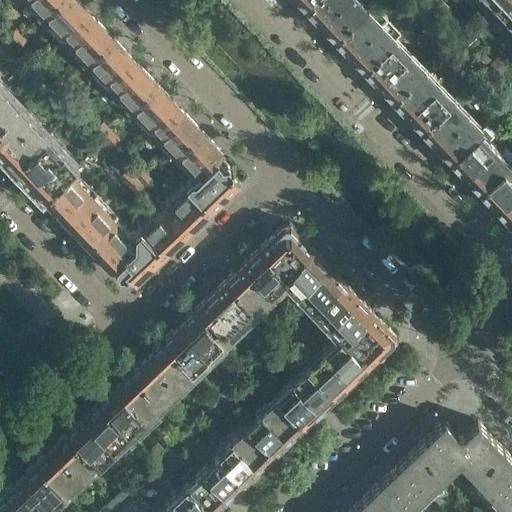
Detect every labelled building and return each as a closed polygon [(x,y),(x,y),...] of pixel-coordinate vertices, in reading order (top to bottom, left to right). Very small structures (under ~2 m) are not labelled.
[(27,0),(41,15),(56,0),(27,0)] [(63,38),(90,12),(78,0),(56,0),(41,15),(63,38)] [(364,8),(356,0),(311,0),(305,6),(334,37),(364,8)] [(419,13),(428,5),(422,0),(421,0),(414,8),(419,13)] [(433,11),(442,3),(439,0),(433,0),(428,5),(433,11)] [(511,0),(494,0),(502,8),(500,11),(511,24),(511,0)] [(425,19),(433,11),(428,5),(419,13),(425,19)] [(393,38),(364,8),(334,37),(363,67),(393,38)] [(85,61),(112,36),(90,12),(63,38),(85,61)] [(10,44),(19,36),(13,30),(4,38),(8,42),(10,44)] [(16,51),(25,42),(19,36),(10,44),(15,49),(16,51)] [(108,84),(134,59),(112,36),(85,61),(108,84)] [(422,69),(393,38),(363,67),(392,98),(422,69)] [(15,49),(10,44),(8,42),(1,49),(8,56),(15,49)] [(22,57),(16,51),(15,49),(8,56),(15,63),(22,57)] [(486,66),(495,58),(489,52),(480,60),(486,66)] [(491,72),(500,64),(495,58),(486,66),(491,72)] [(130,107),(156,82),(134,59),(108,84),(130,107)] [(477,74),(486,66),(480,60),(472,69),(477,74)] [(483,80),(491,72),(486,66),(477,74),(483,80)] [(451,99),(422,69),(392,98),(421,128),(451,99)] [(54,91),(63,82),(57,76),(48,84),(54,91)] [(60,97),(69,89),(63,82),(54,91),(60,97)] [(152,130),(178,105),(156,82),(130,107),(152,130)] [(0,121),(14,108),(6,99),(10,95),(0,84),(0,121)] [(481,130),(451,99),(421,128),(449,158),(477,132),(478,133),(481,130)] [(72,110),(65,103),(58,109),(65,117),(72,110)] [(501,122),(511,112),(511,111),(511,107),(508,103),(495,115),(501,122)] [(174,154),(200,128),(178,105),(152,130),(174,154)] [(43,138),(35,129),(39,125),(27,113),(23,117),(14,108),(0,121),(0,150),(14,165),(43,138)] [(79,118),(76,114),(72,110),(65,117),(72,124),(79,118)] [(98,137),(107,129),(101,122),(92,130),(98,137)] [(217,157),(220,154),(223,152),(200,128),(174,154),(192,173),(192,176),(196,176),(217,157)] [(104,144),(113,135),(107,129),(98,137),(104,144)] [(507,163),(498,154),(501,152),(489,138),(486,141),(478,133),(477,132),(449,158),(479,189),(507,163)] [(72,168),(64,160),(68,156),(56,143),(52,147),(43,138),(14,165),(43,196),(70,170),(72,168)] [(240,182),(231,172),(231,170),(232,167),(220,154),(217,157),(196,176),(192,176),(192,179),(187,184),(211,209),(240,182)] [(131,172),(140,164),(134,158),(126,166),(131,172)] [(511,223),(511,168),(507,163),(479,189),(511,223)] [(137,178),(145,170),(140,164),(131,172),(137,178)] [(123,180),(131,172),(126,166),(117,174),(123,180)] [(66,219),(93,193),(70,170),(43,196),(66,219)] [(142,184),(151,175),(145,170),(137,178),(142,184)] [(128,186),(137,178),(131,172),(123,180),(128,186)] [(134,192),(142,184),(137,178),(128,186),(134,192)] [(211,209),(187,184),(164,206),(188,231),(211,209)] [(88,243),(115,217),(93,193),(66,219),(88,243)] [(188,231),(164,206),(141,229),(164,254),(188,231)] [(133,245),(133,232),(130,232),(115,217),(88,243),(111,266),(113,265),(133,245)] [(282,274),(312,246),(289,222),(284,222),(257,248),(282,274)] [(132,285),(164,254),(141,229),(137,232),(133,232),(133,245),(113,265),(132,285)] [(342,278),(312,246),(282,274),(286,278),(287,277),(314,305),(342,278)] [(286,278),(282,274),(257,248),(226,278),(255,308),(286,278)] [(255,308),(226,278),(194,308),(223,338),(255,308)] [(372,309),(343,279),(342,278),(314,305),(341,334),(344,337),(372,309)] [(223,338),(194,308),(163,338),(191,368),(223,338)] [(395,338),(395,333),(372,309),(344,337),(369,363),(395,338)] [(294,323),(282,310),(282,322),(289,329),(294,323)] [(289,329),(282,322),(275,328),(282,335),(289,329)] [(306,336),(294,323),(289,329),(295,336),(306,336)] [(282,335),(275,328),(268,335),(274,342),(282,335)] [(295,336),(289,329),(282,335),(288,343),(295,336)] [(337,393),(369,363),(344,337),(341,334),(309,364),(337,393)] [(288,343),(282,335),(274,342),(281,349),(288,343)] [(191,368),(163,338),(131,368),(160,398),(191,368)] [(305,424),(337,393),(309,364),(277,395),(278,397),(278,396),(305,424)] [(160,398),(131,368),(99,398),(128,428),(160,398)] [(218,396),(219,395),(225,389),(227,388),(221,382),(212,390),(218,396)] [(232,396),(225,389),(219,395),(226,402),(232,396)] [(209,404),(218,396),(212,390),(204,399),(209,404)] [(305,424),(278,396),(278,397),(269,405),(266,402),(254,414),(257,417),(248,425),(273,452),(275,450),(277,450),(282,446),(282,443),(295,431),(297,431),(305,424)] [(96,459),(128,428),(99,398),(68,428),(96,458),(96,459)] [(202,425),(195,418),(189,424),(196,431),(202,425)] [(503,447),(477,420),(463,433),(457,433),(444,419),(416,445),(443,473),(458,458),(459,459),(461,458),(475,473),(503,447)] [(196,431),(189,424),(183,430),(189,437),(196,431)] [(272,453),(273,452),(248,425),(239,434),(236,431),(224,442),(227,445),(218,454),(243,480),(244,479),(247,479),(252,475),(252,472),(265,460),(267,460),(272,455),(272,453)] [(63,489),(96,458),(68,428),(67,429),(64,429),(58,434),(59,437),(44,451),(41,451),(36,456),(36,458),(35,460),(63,489)] [(155,456),(164,448),(158,442),(149,450),(155,456)] [(403,511),(444,474),(443,473),(416,445),(370,489),(391,511),(403,511)] [(511,511),(511,456),(503,447),(475,473),(474,475),(510,511),(511,511)] [(146,465),(155,456),(149,450),(140,459),(146,465)] [(241,482),(243,480),(218,454),(209,463),(206,460),(194,471),(196,474),(188,483),(213,509),(214,508),(217,508),(221,503),(221,501),(234,489),(237,489),(241,484),(241,482)] [(39,511),(63,489),(35,460),(33,461),(31,461),(26,466),(26,468),(12,481),(9,481),(4,486),(4,489),(3,490),(23,511),(39,511)] [(141,483),(134,475),(128,481),(135,488),(141,483)] [(135,488),(128,481),(122,487),(129,494),(135,488)] [(211,511),(213,509),(188,483),(179,491),(176,488),(163,500),(166,503),(157,511),(211,511)] [(391,511),(370,489),(345,511),(391,511)] [(23,511),(3,490),(1,491),(0,491),(0,511),(23,511)] [(87,510),(94,504),(88,498),(81,504),(87,510)]
